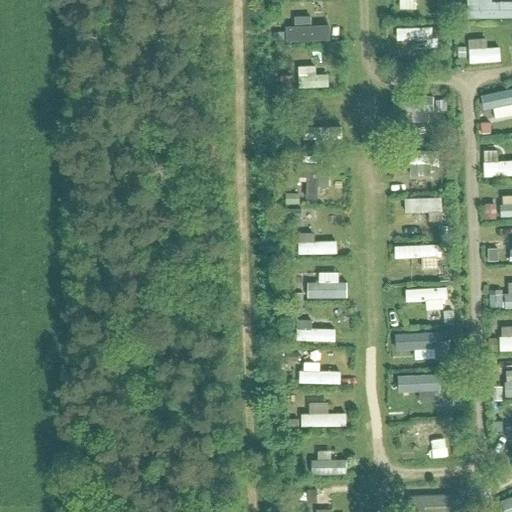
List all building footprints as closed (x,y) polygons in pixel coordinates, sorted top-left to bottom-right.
[(493,0),(485,0),(452,2),(453,19),(495,16),(493,0)] [(428,40),(428,26),(390,27),(390,41),(428,40)] [(444,28),(434,28),(434,36),(445,35),(444,28)] [(285,41),(285,32),(274,32),(274,41),(285,41)] [(496,46),(473,48),(473,40),(456,41),(457,62),(497,60),(496,46)] [(323,86),(323,73),(310,74),(310,64),(293,65),(294,86),(323,86)] [(292,85),(292,76),(280,76),(281,85),(292,85)] [(497,117),(496,106),(511,104),(511,92),(480,94),(481,118),(497,117)] [(395,153),(395,165),(431,163),(431,151),(395,153)] [(451,152),(442,152),(442,163),(451,163),(451,152)] [(511,175),(511,158),(486,160),(487,177),(511,175)] [(316,170),(302,169),(301,197),(313,198),(313,185),(316,185),(316,170)] [(286,196),(286,204),(300,204),(300,196),(286,196)] [(400,197),(400,212),(424,213),(424,219),(436,219),(436,197),(400,197)] [(511,200),(484,202),(485,216),(511,215),(511,200)] [(302,209),(290,209),(290,219),(302,218),(302,209)] [(511,231),(511,219),(484,219),(484,232),(511,231)] [(438,228),(438,238),(453,238),(453,228),(438,228)] [(332,239),(310,239),(310,231),(292,231),(292,255),(332,255),(332,239)] [(434,259),(433,243),(395,244),(396,260),(434,259)] [(498,252),(485,252),(485,265),(498,265),(498,252)] [(441,308),(441,287),(399,288),(400,303),(419,302),(419,308),(441,308)] [(503,291),(489,291),(489,308),(503,308),(503,291)] [(291,293),(291,302),(304,301),(304,292),(291,293)] [(288,305),(288,317),(298,317),(298,305),(288,305)] [(454,311),(444,311),(445,325),(455,325),(454,311)] [(511,316),(488,315),(487,330),(511,330),(511,316)] [(443,345),(443,330),(403,330),(403,344),(443,345)] [(498,339),(488,339),(488,354),(498,354),(498,339)] [(286,353),(286,362),(299,362),(299,353),(286,353)] [(454,358),(438,357),(438,366),(454,366),(454,358)] [(447,388),(446,371),(403,373),(404,390),(447,388)] [(511,371),(500,372),(501,396),(511,395),(511,371)] [(500,404),(491,404),(492,415),(501,415),(500,404)] [(511,411),(504,412),(505,421),(495,421),(496,435),(511,433),(511,411)] [(405,422),(406,437),(444,436),(443,420),(405,422)] [(454,440),(454,457),(464,456),(464,440),(454,440)] [(325,447),(308,448),(310,474),(340,472),(338,454),(325,455),(325,447)] [(511,477),(498,478),(499,491),(511,490),(511,477)] [(317,490),(307,491),(307,504),(317,504),(317,490)] [(409,497),(409,511),(462,511),(462,496),(409,497)]
